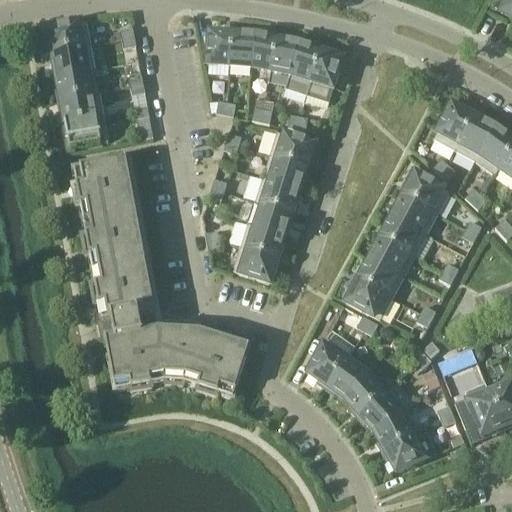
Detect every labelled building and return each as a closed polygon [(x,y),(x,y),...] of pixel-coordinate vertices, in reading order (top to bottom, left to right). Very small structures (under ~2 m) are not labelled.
[(511,20),(511,0),(509,0),(501,15),(511,20)] [(48,59),(52,58),(52,57),(90,50),(86,25),(43,33),(48,59)] [(122,44),(134,42),(133,33),(120,35),(122,44)] [(230,70),(232,38),(209,37),(207,68),(230,70)] [(251,71),(253,40),(232,38),(230,70),(251,71)] [(271,75),(276,44),(255,40),(253,40),(251,71),(271,75)] [(136,50),(134,42),(122,44),(123,53),(136,50)] [(276,44),(271,75),(268,86),(286,90),(285,94),(286,94),(298,48),(276,44)] [(298,48),(286,94),(305,100),(306,100),(307,98),(320,55),(298,48)] [(52,57),(52,58),(56,81),(95,74),(90,50),(52,57)] [(330,59),(320,55),(307,98),(327,104),(331,92),(332,92),(337,75),(341,77),(346,60),(331,55),(330,59)] [(56,81),(61,104),(99,97),(95,74),(56,81)] [(131,91),(143,89),(142,80),(129,83),(131,91)] [(143,89),(131,91),(132,100),(145,98),(143,89)] [(61,104),(65,128),(104,121),(99,97),(61,104)] [(455,156),(474,121),(465,116),(466,113),(450,104),(442,120),(445,121),(433,144),(455,156)] [(216,119),(225,120),(227,107),(218,106),(216,119)] [(227,107),(225,120),(233,122),(236,109),(227,107)] [(149,121),(148,112),(135,115),(137,124),(149,121)] [(252,125),(261,127),(263,114),(254,113),(252,125)] [(263,114),(261,127),(269,129),(272,116),(263,114)] [(297,134),(299,121),(290,120),(288,132),(297,134)] [(108,145),(104,121),(65,128),(70,152),(108,145)] [(299,121),(297,134),(305,136),(308,123),(299,121)] [(476,167),(495,132),(474,121),(455,156),(475,166),(476,167)] [(499,173),(511,153),(511,144),(495,132),(476,167),(495,180),(499,174),(499,173)] [(277,136),(269,160),(306,172),(309,163),(313,164),(318,146),(302,141),(301,144),(277,136)] [(229,138),(226,146),(239,150),(241,142),(229,138)] [(236,159),(239,150),(226,146),(224,155),(236,159)] [(511,182),(511,153),(499,173),(499,174),(511,182)] [(306,172),(269,160),(262,183),(299,195),(306,172)] [(439,179),(448,169),(441,163),(432,173),(439,179)] [(154,315),(125,164),(73,173),(77,191),(81,190),(84,207),(80,208),(86,240),(90,239),(94,257),(89,258),(95,290),(100,289),(103,306),(98,307),(102,325),(111,323),(114,341),(105,343),(115,395),(132,392),(131,388),(148,384),(149,389),(167,386),(166,382),(183,383),(182,386),(199,392),(200,388),(217,393),(216,397),(232,403),(249,352),(199,336),(156,334),(140,337),(137,318),(154,315)] [(448,169),(439,179),(446,185),(454,175),(448,169)] [(408,191),(403,200),(437,218),(449,196),(427,184),(429,181),(413,173),(405,189),(408,191)] [(299,195),(262,183),(254,207),(262,209),(262,208),(292,218),(299,195)] [(214,184),(212,192),(224,196),(227,188),(214,184)] [(221,205),(224,196),(212,192),(209,201),(221,205)] [(465,203),(471,209),(480,199),(474,193),(465,203)] [(487,205),(480,199),(471,209),(477,215),(487,205)] [(403,200),(392,221),(426,240),(437,218),(403,200)] [(262,209),(255,230),(255,231),(284,241),(292,218),(262,208),(262,209)] [(392,221),(380,242),(415,261),(426,240),(392,221)] [(501,238),(510,230),(504,223),(495,232),(501,238)] [(470,226),(466,234),(477,240),(481,232),(470,226)] [(255,231),(255,230),(247,228),(240,252),(277,264),(284,241),(255,231)] [(511,231),(510,230),(501,238),(507,245),(511,240),(511,231)] [(473,247),(477,240),(466,234),(461,241),(473,247)] [(205,238),(206,247),(219,245),(218,236),(205,238)] [(380,242),(369,263),(403,282),(415,261),(380,242)] [(221,254),(219,245),(206,247),(208,256),(221,254)] [(277,264),(240,252),(232,276),(269,287),(277,264)] [(369,263),(358,284),(392,303),(403,282),(369,263)] [(443,276),(454,282),(458,274),(447,268),(443,276)] [(454,282),(443,276),(439,284),(450,290),(454,282)] [(380,325),(392,303),(358,284),(346,306),(380,325)] [(420,318),(432,324),(436,316),(424,310),(420,318)] [(427,332),(432,324),(420,318),(416,326),(427,332)] [(356,332),(364,337),(370,325),(362,321),(356,332)] [(378,329),(370,325),(364,337),(372,341),(378,329)] [(308,377),(327,391),(345,365),(350,359),(326,342),(308,377)] [(431,363),(440,355),(432,346),(423,354),(431,363)] [(410,362),(416,369),(425,360),(419,353),(410,362)] [(431,366),(425,360),(416,369),(422,375),(431,366)] [(341,401),(344,403),(346,401),(365,379),(345,365),(327,391),(341,401)] [(346,401),(344,403),(359,419),(380,401),(388,393),(370,373),(365,379),(346,401)] [(434,375),(424,380),(429,393),(440,389),(434,375)] [(510,388),(489,396),(503,431),(511,427),(511,384),(509,385),(510,388)] [(380,401),(359,419),(374,436),(406,413),(395,401),(388,393),(380,401)] [(481,440),(503,431),(489,396),(468,405),(467,403),(455,408),(465,434),(477,429),(481,440)] [(441,424),(453,419),(449,411),(437,416),(441,424)] [(406,413),(374,436),(385,455),(412,440),(412,441),(419,437),(406,413)] [(453,419),(441,424),(444,432),(456,427),(453,419)] [(434,454),(426,437),(421,440),(419,437),(412,441),(412,440),(385,455),(396,475),(436,459),(434,454)]
